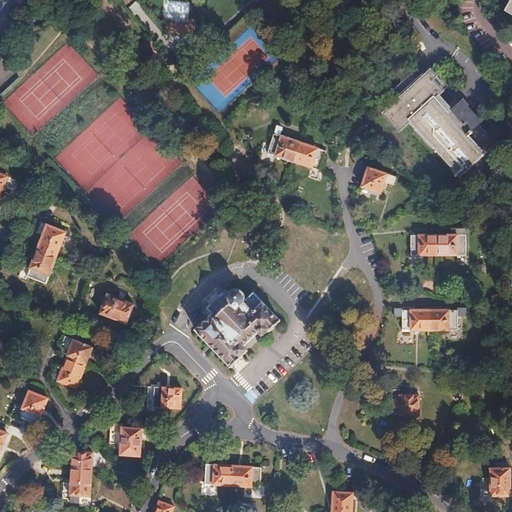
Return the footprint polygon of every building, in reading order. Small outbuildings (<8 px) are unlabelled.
[(165,0),(162,19),(186,23),(190,4),(167,0),(165,0)] [(188,24),(171,23),(170,33),(195,34),(196,20),(188,20),(188,24)] [(407,123),(455,178),(461,173),(465,175),(471,176),(473,176),(477,174),(479,171),(481,168),(482,165),(496,152),(491,146),(494,143),(477,124),(479,122),(465,107),(466,105),(463,101),(458,105),(445,89),(442,92),(438,86),(441,83),(431,70),(417,82),(409,73),(387,94),(394,103),(387,109),(402,127),(407,123)] [(292,162),(299,143),(279,136),(282,128),(276,126),(274,134),(272,134),(269,144),(262,142),(256,161),(270,166),(274,156),(292,162)] [(325,152),(299,143),(292,162),(319,171),(325,152)] [(380,193),(386,174),(367,168),(360,187),(380,193)] [(35,251),(55,258),(65,233),(46,225),(35,251)] [(437,256),(437,235),(410,235),(409,255),(437,256)] [(465,235),(453,235),(437,235),(437,256),(464,256),(465,235)] [(44,284),(55,258),(35,251),(28,268),(22,266),(18,276),(24,279),(25,277),(44,284)] [(269,330),(280,319),(253,291),(244,300),(243,295),(242,293),(239,292),(237,291),(234,291),(232,293),(230,295),(229,297),(229,299),(230,303),(217,315),(213,313),(197,329),(200,333),(199,333),(203,338),(204,337),(231,366),(243,355),(241,354),(247,348),(243,344),(259,330),(262,334),(267,329),(269,330)] [(125,324),(132,305),(106,295),(99,314),(125,324)] [(457,308),(457,310),(457,318),(465,317),(466,308),(457,308)] [(429,331),(429,310),(401,310),(401,316),(401,331),(429,331)] [(457,318),(457,310),(429,310),(429,331),(456,331),(457,318)] [(59,350),(67,353),(72,341),(64,338),(59,350)] [(67,353),(66,356),(85,363),(91,349),(72,341),(67,353)] [(85,363),(66,356),(57,381),(75,389),(85,363)] [(180,389),(145,387),(145,398),(153,399),(152,408),(179,409),(180,389)] [(403,395),(403,390),(390,390),(390,415),(419,415),(419,395),(403,395)] [(37,425),(47,399),(28,392),(18,417),(37,425)] [(121,428),(121,424),(110,424),(109,443),(120,444),(119,456),(139,457),(141,429),(121,428)] [(72,461),(71,469),(92,470),(93,453),(62,451),(61,460),(72,461)] [(509,496),(510,463),(501,462),(501,468),(490,468),(489,496),(509,496)] [(203,484),(231,485),(232,465),(204,464),(203,484)] [(232,465),(231,485),(258,487),(259,467),(232,465)] [(92,470),(71,469),(70,496),(90,497),(92,470)] [(351,511),(352,493),(332,492),(330,511),(351,511)] [(158,501),(154,511),(171,511),(173,506),(158,501)]
